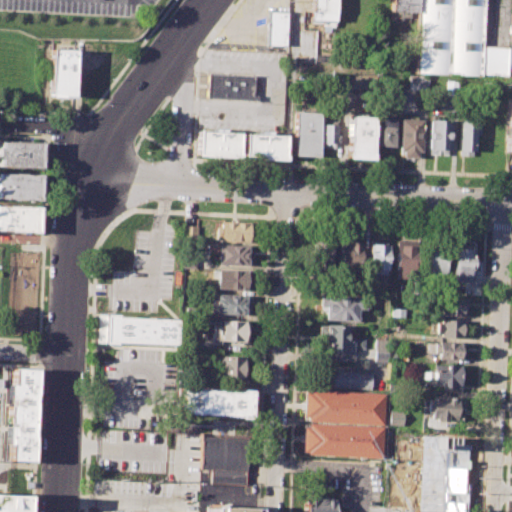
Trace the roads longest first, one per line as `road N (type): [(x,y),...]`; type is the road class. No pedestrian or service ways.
road 1 (residential): [(87,179),(474,201),(511,196)]
road 2 (secondary): [(98,154),(74,233),(60,511)]
road 3 (residential): [(273,511),(286,190)]
road 4 (residential): [(490,511),(503,199)]
road 5 (secondary): [(210,0),(98,154)]
road 6 (residential): [(189,29),(180,185)]
